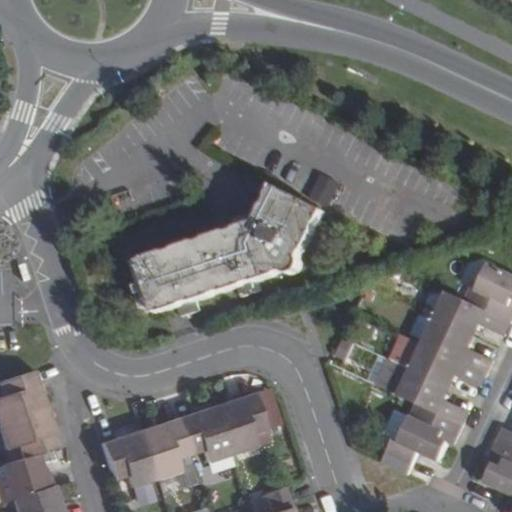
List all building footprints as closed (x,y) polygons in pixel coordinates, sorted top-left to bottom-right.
[(172,250),(169,247),(128,260),(136,288),(146,284),(155,313),(283,272),(285,275),(289,275),(294,274),(297,273),(299,271),(301,268),(302,264),(302,261),(302,258),(325,212),(275,187),(256,222),(225,234),(224,230),(198,237),(200,241),(172,250)] [(470,286),(464,299),(511,322),(511,305),(511,302),(511,275),(488,264),(476,289),(470,286)] [(511,322),(464,299),(447,292),(434,318),(469,335),(472,328),(480,332),(483,326),(506,337),(511,323),(511,322)] [(434,318),(422,344),(488,375),(494,361),(471,350),(474,345),(466,341),(469,335),(434,318)] [(469,335),(477,338),(480,332),(472,328),(469,335)] [(474,345),(477,338),(469,335),(466,341),(474,345)] [(459,377),(482,388),(488,375),(422,344),(410,369),(445,386),(448,378),(456,382),(459,377)] [(442,392),(445,386),(410,369),(392,360),(379,387),(397,396),(416,404),(464,427),(470,413),(446,403),(450,396),(442,392)] [(0,397),(0,424),(45,409),(34,372),(0,382),(0,393),(1,397),(0,397)] [(445,386),(453,389),(456,382),(448,378),(445,386)] [(445,386),(442,392),(450,396),(453,389),(445,386)] [(271,392),(256,396),(266,429),(281,424),(271,392)] [(256,396),(255,394),(215,406),(231,456),(256,448),(253,436),(267,431),(266,429),(256,396)] [(457,441),(464,427),(416,404),(398,443),(393,440),(383,463),(410,475),(420,453),(440,462),(448,445),(439,441),(443,433),(457,441)] [(231,456),(215,406),(177,419),(188,456),(203,452),(207,463),(231,456)] [(40,454),(58,448),(45,409),(0,424),(0,439),(3,449),(15,446),(19,460),(40,454)] [(176,460),(188,456),(177,419),(139,431),(154,480),(180,472),(176,460)] [(511,433),(504,429),(498,443),(511,449),(511,433)] [(126,476),(130,487),(154,480),(139,431),(100,443),(112,480),(126,476)] [(448,445),(454,447),(457,441),(443,433),(439,441),(448,445)] [(494,466),(485,484),(511,496),(511,449),(498,443),(491,456),(504,462),(500,469),(494,466)] [(0,501),(1,503),(11,500),(53,486),(49,472),(46,473),(40,454),(19,460),(1,466),(6,481),(0,482),(0,501)] [(500,469),(504,462),(491,456),(488,464),(494,466),(500,469)] [(62,511),(53,486),(11,500),(14,511),(62,511)] [(286,487),(266,494),(271,511),(278,511),(292,507),(286,487)]
